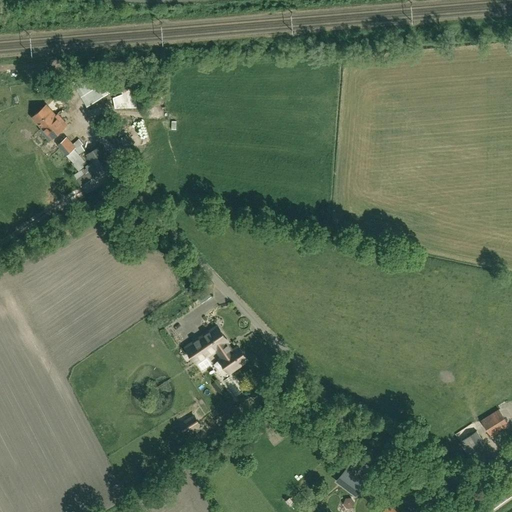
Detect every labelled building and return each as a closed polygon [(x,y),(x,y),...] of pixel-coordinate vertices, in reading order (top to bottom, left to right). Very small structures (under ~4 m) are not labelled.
[(105,83),(98,87),(92,76),(84,81),(79,72),(74,75),(76,79),(73,81),(87,106),(111,92),(105,83)] [(123,93),(140,84),(136,77),(119,86),(123,93)] [(58,114),(56,115),(47,104),(32,117),(42,128),(41,129),(50,139),(66,125),(58,114)] [(85,161),(79,154),(74,148),(76,147),(66,137),(57,145),(66,156),(67,155),(72,161),(71,162),(79,171),(83,167),(81,165),(85,161)] [(87,154),(97,171),(111,162),(100,146),(87,154)] [(196,295),(202,302),(211,296),(205,288),(196,295)] [(211,363),(206,356),(217,349),(223,358),(221,360),(229,372),(247,360),(238,347),(231,353),(224,344),(227,341),(217,327),(186,348),(202,371),(211,365),(211,363)] [(508,426),(498,410),(481,421),(491,437),(508,426)] [(194,415),(179,424),(186,436),(201,426),(194,415)] [(475,432),(464,439),(459,442),(477,468),(492,458),(475,432)] [(309,445),(312,449),(319,442),(315,438),(309,445)] [(375,471),(355,456),(336,481),(356,496),(375,471)] [(344,499),(347,508),(356,505),(353,497),(344,499)] [(340,511),(342,511),(347,508),(343,503),(337,508),(340,511)]
